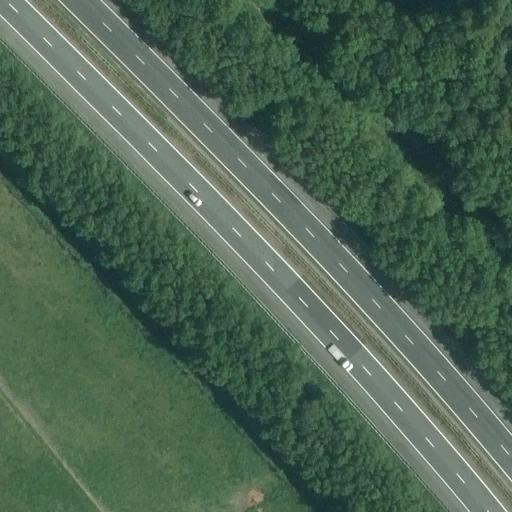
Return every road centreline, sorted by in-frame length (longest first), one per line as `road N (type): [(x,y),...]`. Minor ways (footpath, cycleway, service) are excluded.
road 1 (motorway): [(1,0),(289,290),(483,511)]
road 2 (motorway): [(511,462),(321,247),(76,0)]
